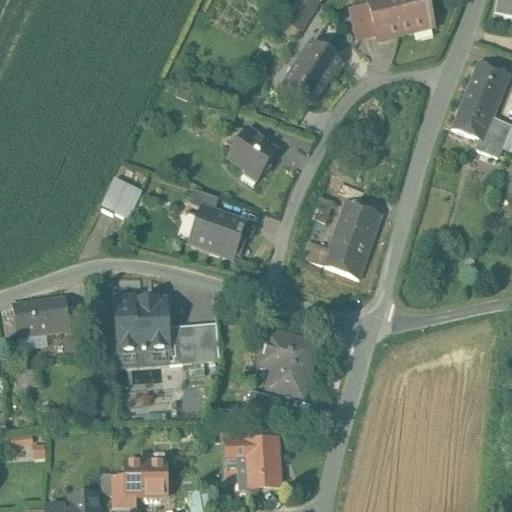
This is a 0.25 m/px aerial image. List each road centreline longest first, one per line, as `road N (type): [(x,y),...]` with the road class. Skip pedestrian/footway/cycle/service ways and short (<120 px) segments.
road 1 (residential): [(267,294),(293,191),(362,85),(446,74)]
road 2 (residential): [(267,294),(111,265),(0,298)]
road 3 (residential): [(446,74),(373,322)]
road 4 (residential): [(373,322),(322,511)]
road 5 (residential): [(511,302),(373,322)]
